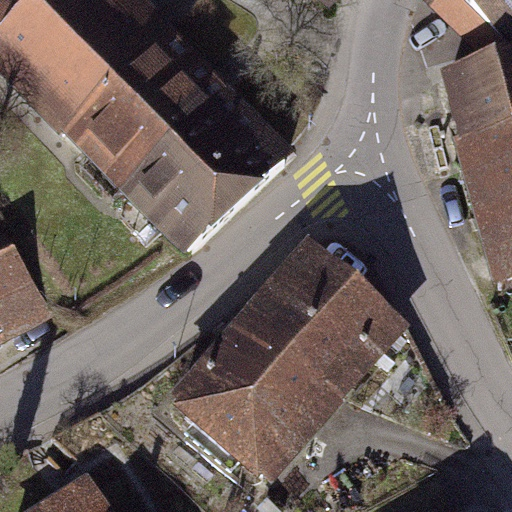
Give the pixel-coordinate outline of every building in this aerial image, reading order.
[(131,0),(0,0),(0,50),(77,130),(68,139),(185,260),(290,159),(259,128),(250,137),(145,29),(153,22),(131,0)] [(511,34),(511,7),(504,0),(425,0),(424,2),(474,51),(498,51),(511,34)] [(511,65),(445,85),(462,148),(511,134),(511,65)] [(511,134),(462,148),(501,290),(511,286),(511,134)] [(0,348),(52,320),(0,248),(0,348)] [(316,251),(249,329),(345,412),(413,334),(316,251)] [(248,329),(181,408),(277,490),(345,412),(248,329)] [(106,511),(89,485),(46,511),(106,511)]
